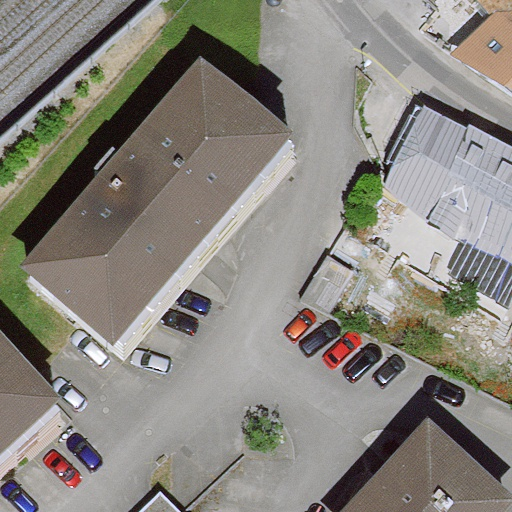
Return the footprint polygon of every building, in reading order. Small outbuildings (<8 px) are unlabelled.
[(511,0),(471,0),(490,20),(456,62),(511,101),(511,0)] [(200,84),(21,285),(117,370),(294,171),(200,84)] [(511,159),(429,116),(381,196),(511,275),(511,159)] [(0,358),(0,475),(58,422),(0,358)] [(504,511),(422,433),(348,511),(504,511)] [(188,511),(168,490),(144,511),(188,511)]
